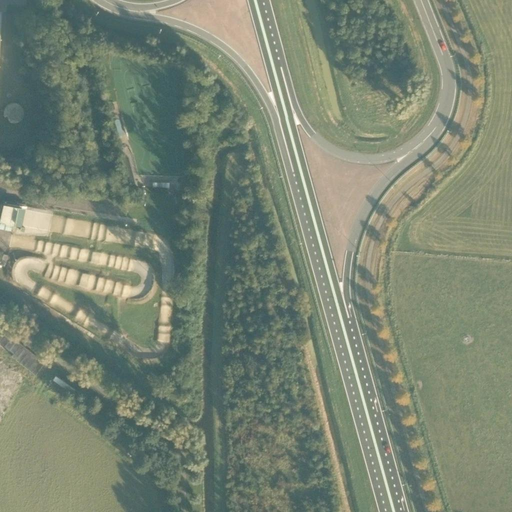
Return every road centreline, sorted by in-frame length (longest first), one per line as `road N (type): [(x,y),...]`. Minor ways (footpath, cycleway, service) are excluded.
road 1 (trunk): [(123,9),(193,29),(229,50),(293,145)]
road 2 (trunk): [(341,319),(354,229),(386,177),(421,143)]
road 3 (trunk): [(393,511),(341,319)]
road 4 (trunk): [(421,143),(372,159),(331,149),(314,138),(273,69)]
road 5 (trunk): [(341,319),(293,145)]
road 6 (trunk): [(420,0),(447,71),(444,108),(421,143)]
